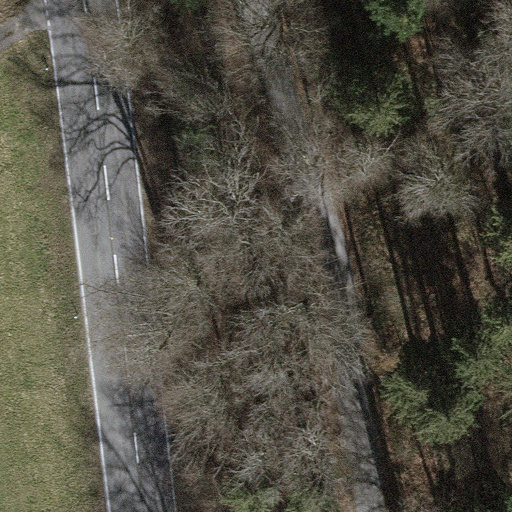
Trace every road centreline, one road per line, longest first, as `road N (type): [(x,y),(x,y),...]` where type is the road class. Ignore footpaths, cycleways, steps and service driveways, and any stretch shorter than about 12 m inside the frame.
road 1 (track): [(256,0),(328,230),(367,511)]
road 2 (secondary): [(90,0),(129,263),(154,511)]
